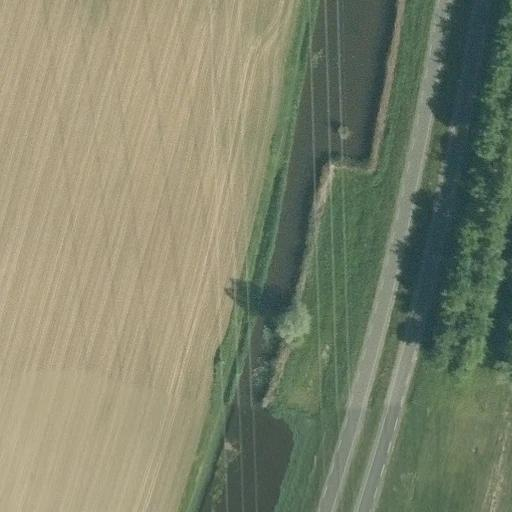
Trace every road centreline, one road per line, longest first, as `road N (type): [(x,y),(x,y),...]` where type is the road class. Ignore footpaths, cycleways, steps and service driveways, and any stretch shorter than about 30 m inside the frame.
road 1 (primary): [(445,0),(399,240),(325,511)]
road 2 (primary): [(363,511),(425,289),(482,0)]
